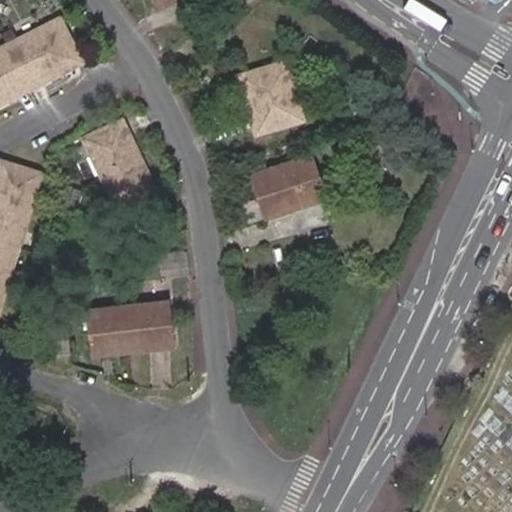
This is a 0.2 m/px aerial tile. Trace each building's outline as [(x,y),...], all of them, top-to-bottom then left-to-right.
[(177,0),(154,0),(161,11),(177,0)] [(61,21),(8,47),(16,64),(26,84),(62,66),(65,71),(82,63),(65,29),(61,21)] [(0,97),(26,84),(16,64),(8,47),(0,51),(0,97)] [(285,63),(239,77),(245,96),(250,95),(256,115),(275,109),(281,128),(303,121),(285,63)] [(65,71),(62,66),(26,84),(29,89),(65,71)] [(0,103),(29,89),(26,84),(0,97),(0,103)] [(250,95),(245,96),(257,135),(281,128),(275,109),(256,115),(250,95)] [(124,139),(129,136),(121,121),(83,140),(117,209),(155,190),(140,160),(136,162),(124,139)] [(140,160),(129,136),(124,139),(136,162),(140,160)] [(324,199),(311,155),(249,176),(255,192),(242,196),(250,222),(324,199)] [(42,176),(3,164),(0,171),(0,193),(33,204),(42,176)] [(33,204),(0,193),(0,242),(19,249),(33,204)] [(0,306),(19,249),(0,242),(0,306)] [(188,276),(185,252),(158,254),(160,270),(173,269),(174,278),(188,276)] [(175,348),(169,302),(86,312),(92,357),(175,348)] [(68,355),(65,327),(51,329),(54,356),(68,355)]
